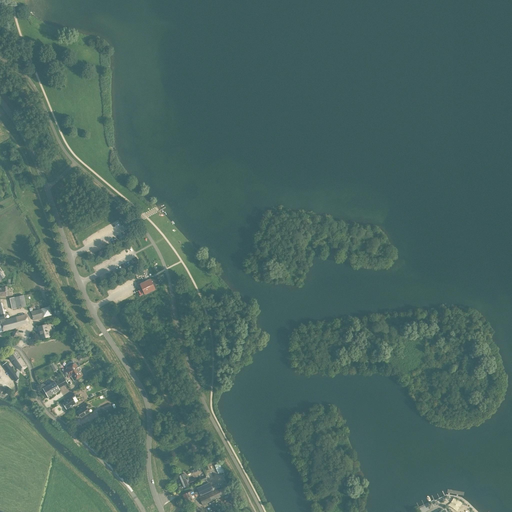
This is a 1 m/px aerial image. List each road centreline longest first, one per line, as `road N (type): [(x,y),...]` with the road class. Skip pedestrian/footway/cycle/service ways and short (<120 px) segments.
road 1 (tertiary): [(161,511),(149,479),(142,390),(91,308),(34,157),(0,99)]
road 2 (unknown): [(215,426),(206,432),(181,423),(129,339),(113,329),(98,335),(79,312),(29,171),(0,121)]
road 3 (unclassified): [(143,511),(116,474),(42,406),(19,350),(0,352)]
